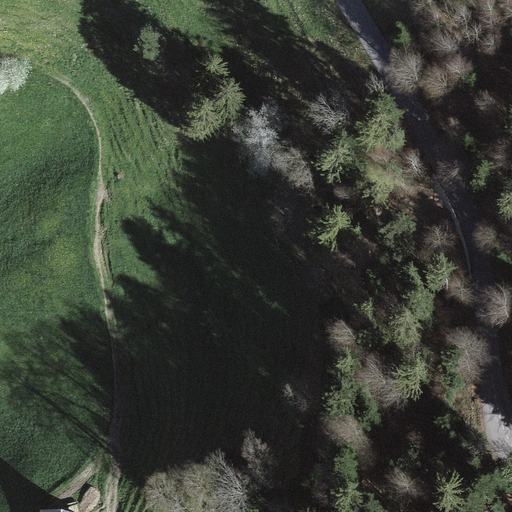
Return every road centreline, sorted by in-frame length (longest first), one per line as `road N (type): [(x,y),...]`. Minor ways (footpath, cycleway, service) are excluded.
road 1 (track): [(110,511),(106,454),(119,391),(93,230),(102,176),(96,118),(79,90),(34,64),(0,59)]
road 2 (unclassified): [(345,0),(478,238),(489,373),(511,439)]
